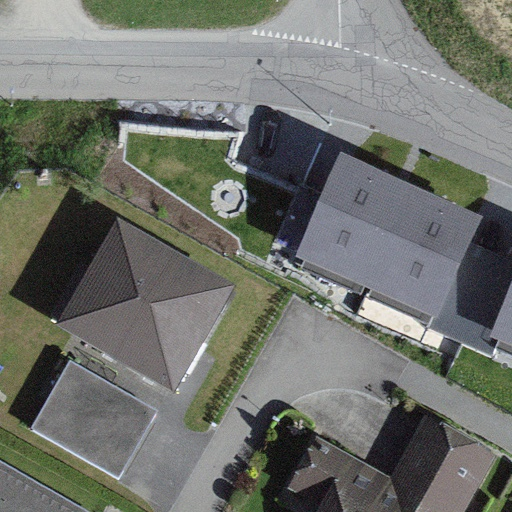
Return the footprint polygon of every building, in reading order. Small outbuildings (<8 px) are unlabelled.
[(431,319),(472,229),(439,214),(387,190),(349,172),(307,262),(431,319)] [(62,323),(59,328),(170,392),(189,359),(228,292),(117,228),(89,276),(79,270),(52,317),(62,323)] [(511,313),(497,348),(511,354),(511,313)] [(31,431),(121,480),(159,409),(69,361),(31,431)] [(420,451),(405,478),(460,509),(486,460),(432,430),(420,451)] [(324,511),(435,511),(419,503),(355,468),(357,464),(322,445),(296,492),(326,509),(324,511)] [(70,511),(0,471),(0,511),(70,511)]
